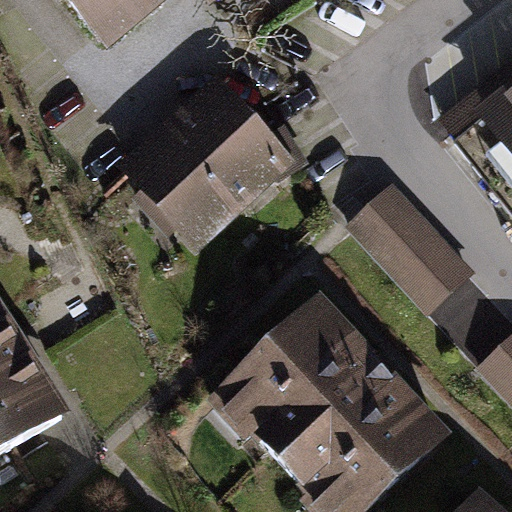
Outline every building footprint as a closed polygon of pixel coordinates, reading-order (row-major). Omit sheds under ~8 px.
[(225,0),(69,0),(113,51),(173,0),(205,0),(214,10),(225,0)] [(511,68),(439,125),(511,210),(511,68)] [(217,81),(120,175),(207,264),(304,170),(217,81)] [(400,185),(352,229),(432,319),(481,275),(400,185)] [(0,294),(0,465),(76,421),(0,294)] [(381,511),(449,447),(319,312),(216,410),(314,511),(381,511)] [(511,345),(481,374),(511,407),(511,345)] [(493,511),(482,502),(474,511),(493,511)]
